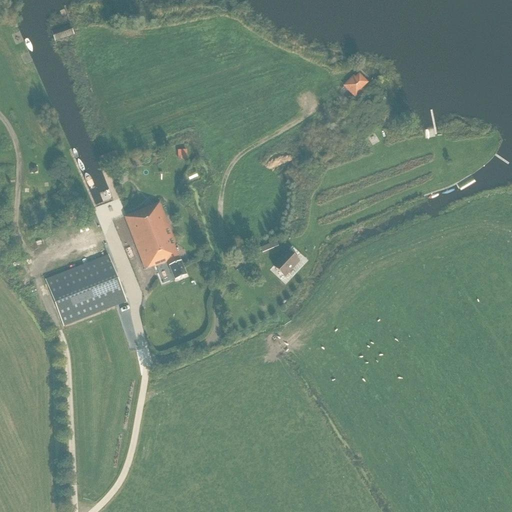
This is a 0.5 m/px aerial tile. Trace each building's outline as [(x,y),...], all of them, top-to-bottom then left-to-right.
[(54,41),(73,35),(69,25),(51,31),(54,41)] [(367,83),(358,74),(354,78),(353,77),(344,87),(355,98),(365,88),(363,87),(367,83)] [(187,150),(178,151),(178,160),(188,160),(187,150)] [(115,153),(99,160),(102,169),(103,171),(120,164),(115,153)] [(186,276),(176,251),(178,251),(159,203),(124,217),(144,270),(153,266),(153,267),(166,262),(174,281),(186,276)] [(260,248),(262,253),(273,248),(271,243),(260,248)] [(283,277),(298,261),(287,251),(272,266),(283,277)] [(63,326),(126,302),(108,256),(45,280),(63,326)] [(81,332),(91,343),(95,340),(85,329),(81,332)]
